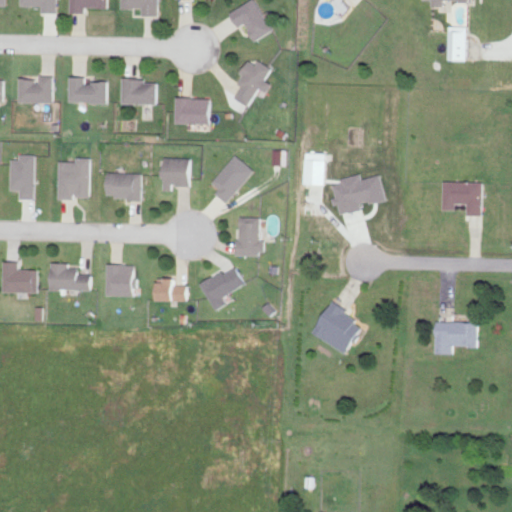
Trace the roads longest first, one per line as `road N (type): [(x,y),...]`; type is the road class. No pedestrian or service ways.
road 1 (residential): [(0,43),(192,48)]
road 2 (residential): [(188,234),(0,229)]
road 3 (residential): [(511,266),(364,264)]
